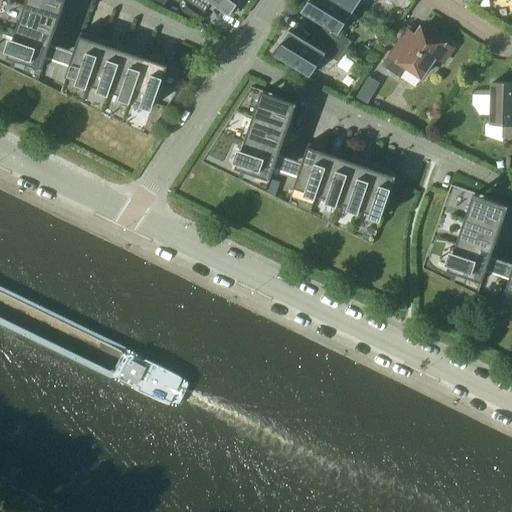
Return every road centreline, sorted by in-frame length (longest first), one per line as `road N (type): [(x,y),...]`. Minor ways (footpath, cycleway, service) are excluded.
road 1 (residential): [(511,398),(134,217)]
road 2 (residential): [(511,190),(237,58)]
road 3 (residential): [(134,217),(237,58)]
road 4 (residential): [(134,217),(0,152)]
road 5 (residential): [(237,58),(119,0)]
